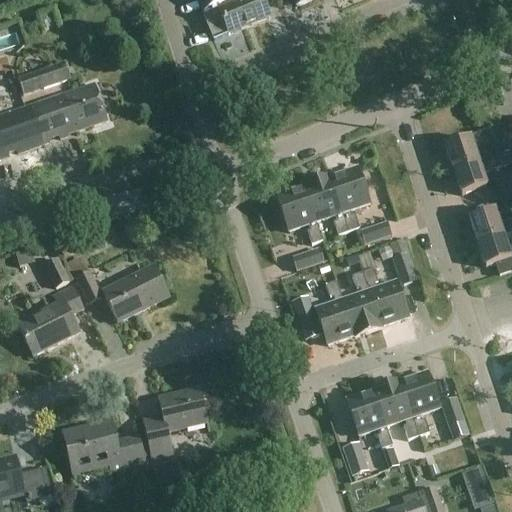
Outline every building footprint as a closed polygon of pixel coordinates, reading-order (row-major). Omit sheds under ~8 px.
[(196,0),(204,18),(203,19),(213,43),(269,19),(261,0),(196,0)] [(293,0),(296,8),(317,0),(293,0)] [(364,0),(366,8),(387,3),(386,0),(364,0)] [(4,46),(8,59),(28,53),(24,40),(4,46)] [(17,82),(23,97),(69,82),(64,66),(17,82)] [(59,142),(68,139),(66,135),(74,132),(75,135),(106,124),(93,87),(0,118),(0,162),(8,159),(7,156),(16,153),(17,156),(49,145),(48,142),(58,138),(59,142)] [(501,129),(445,148),(453,173),(509,154),(501,129)] [(511,167),(511,162),(509,154),(453,173),(462,198),(487,189),(482,177),(511,167)] [(330,180),(348,235),(359,231),(354,218),(351,219),(349,213),(369,207),(357,171),(330,180)] [(511,177),(495,184),(499,197),(511,192),(511,177)] [(303,189),(315,225),(316,225),(335,218),(337,224),(333,225),(338,239),(348,235),(330,180),(330,179),(302,188),(303,190),(303,189)] [(303,189),(303,190),(276,199),(288,234),(308,228),(310,233),(307,234),(311,248),(322,244),(316,225),(315,225),(303,189)] [(511,192),(499,197),(504,210),(511,207),(511,192)] [(477,246),(511,234),(511,221),(499,226),(495,213),(469,221),(477,246)] [(391,238),(387,225),(386,225),(360,234),(364,247),(391,238)] [(511,234),(477,246),(485,271),(495,268),(499,280),(511,276),(511,234)] [(416,283),(407,256),(403,244),(391,248),(395,260),(392,262),(401,288),(416,283)] [(323,265),(319,252),(292,261),(296,274),(323,265)] [(69,272),(67,273),(71,283),(74,281),(87,307),(102,299),(81,258),(66,266),(69,272)] [(57,290),(71,283),(67,273),(65,274),(59,261),(46,268),(57,290)] [(103,296),(117,325),(168,300),(153,271),(103,296)] [(381,330),(408,321),(396,285),(376,292),(374,286),(377,285),(373,272),(362,275),(381,330)] [(361,297),(342,303),(354,339),(354,340),(382,331),(381,330),(362,275),(351,279),(356,292),(360,291),(361,297)] [(342,303),(336,284),(325,288),(330,302),(333,300),(335,306),(315,312),(327,348),(354,339),(342,303)] [(59,290),(39,300),(45,313),(17,327),(33,360),(79,337),(70,320),(83,314),(72,292),(62,296),(59,290)] [(307,300),(292,305),(305,343),(320,338),(307,300)] [(400,385),(418,439),(429,436),(424,422),(421,423),(419,418),(439,411),(427,375),(400,385)] [(418,439),(400,385),(400,383),(372,393),(372,394),(373,394),(385,429),(405,423),(406,428),(403,429),(408,443),(418,439)] [(203,395),(199,395),(198,393),(159,402),(163,421),(143,426),(151,461),(171,457),(166,437),(207,428),(202,409),(206,408),(208,405),(206,397),(203,395)] [(392,448),(385,429),(373,394),(372,394),(346,403),(358,439),(378,432),(380,437),(376,438),(381,452),(392,448)] [(442,406),(455,443),(468,438),(456,401),(442,406)] [(145,466),(137,434),(115,440),(111,424),(63,436),(73,479),(110,470),(111,474),(145,466)] [(358,447),(343,452),(352,479),(367,474),(358,447)] [(0,501),(24,495),(27,505),(39,502),(41,511),(53,511),(50,500),(53,500),(46,470),(19,477),(15,461),(0,464),(0,501)] [(441,511),(435,490),(423,494),(422,494),(405,500),(407,507),(391,511),(441,511)]
